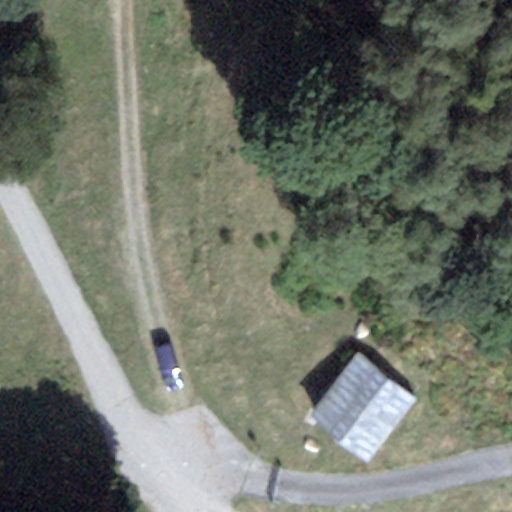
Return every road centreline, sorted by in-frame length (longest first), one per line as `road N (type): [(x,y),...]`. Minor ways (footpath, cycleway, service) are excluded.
road 1 (unclassified): [(0,180),(117,458),(160,495),(187,505),(344,493),(511,463)]
road 2 (track): [(125,0),(135,223),(173,440),(172,511)]
